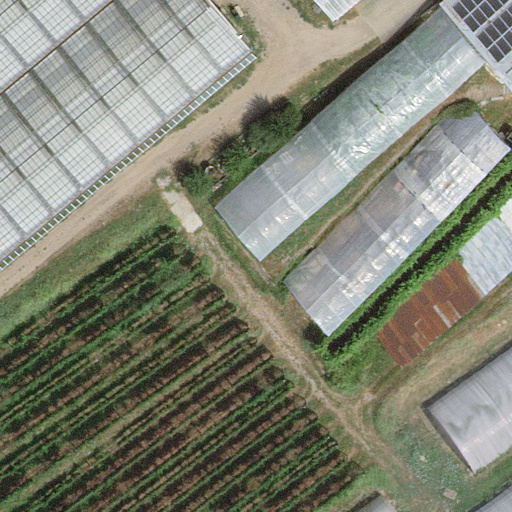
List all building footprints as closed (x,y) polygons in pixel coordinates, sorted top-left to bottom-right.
[(0,0),(0,273),(258,62),(207,0),(0,0)] [(310,0),(333,27),(365,0),(310,0)] [(511,0),(441,0),(436,5),(437,8),(483,62),(511,96),(511,0)] [(483,62),(437,8),(211,209),(257,263),(483,62)] [(508,153),(461,107),(283,283),(329,330),(508,153)] [(511,452),(511,346),(422,411),(472,481),(511,452)] [(511,511),(511,486),(476,511),(511,511)] [(376,511),(366,499),(348,511),(376,511)]
